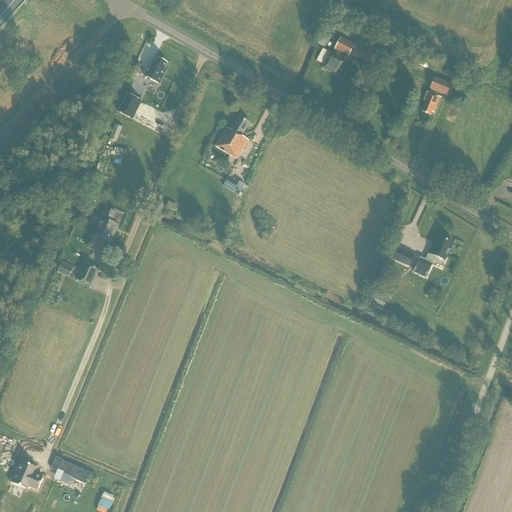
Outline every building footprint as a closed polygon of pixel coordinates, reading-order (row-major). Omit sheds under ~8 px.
[(348,57),(354,45),(341,38),(335,50),(337,51),(335,56),(330,54),(322,69),(337,77),(345,62),(342,61),(345,55),(348,57)] [(382,42),(375,38),(371,47),(379,50),(378,51),(389,55),(393,45),(383,40),(382,42)] [(168,64),(158,58),(154,65),(151,64),(144,76),(159,84),(166,72),(164,71),(168,64)] [(455,91),(452,90),(453,86),(434,78),(430,89),(431,90),(430,93),(427,92),(424,100),(427,101),(422,112),(430,115),(431,112),(434,113),(440,98),(435,95),(437,92),(449,97),(451,92),(465,99),(466,96),(468,92),(463,90),(463,89),(461,88),(461,89),(460,89),(459,91),(455,90),(455,91)] [(128,93),(118,110),(132,118),(141,101),(128,93)] [(241,137),(249,123),(240,118),(232,131),(227,128),(216,147),(237,159),(248,141),(241,137)] [(110,139),(117,142),(123,127),(116,124),(110,139)] [(241,195),(245,185),(228,177),(223,186),(241,195)] [(112,223),(116,213),(106,209),(102,218),(101,218),(94,235),(110,243),(118,225),(112,223)] [(435,257),(445,261),(453,244),(440,238),(435,249),(432,248),(429,254),(430,254),(426,261),(420,258),(415,268),(428,273),(432,264),(435,257)] [(409,267),(414,255),(398,248),(393,260),(409,267)] [(58,272),(65,275),(70,266),(62,262),(58,272)] [(92,287),(99,270),(83,263),(76,280),(92,287)] [(382,308),(386,298),(374,292),(370,302),(382,308)] [(56,471),(54,478),(69,484),(72,478),(87,483),(92,471),(55,457),(51,468),(56,471)] [(21,470),(16,482),(17,482),(28,487),(31,488),(32,485),(44,490),(50,477),(41,473),(43,468),(28,462),(24,471),(21,470)]
